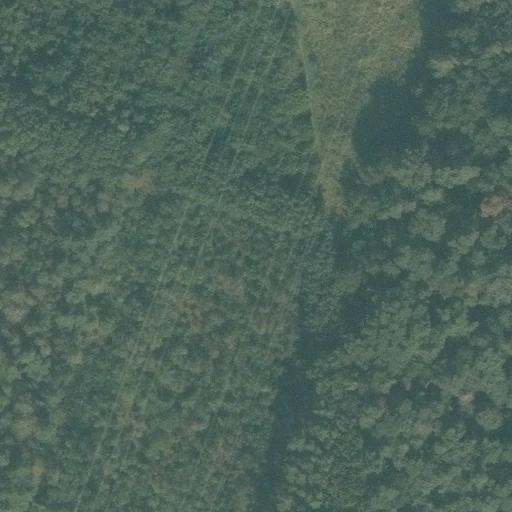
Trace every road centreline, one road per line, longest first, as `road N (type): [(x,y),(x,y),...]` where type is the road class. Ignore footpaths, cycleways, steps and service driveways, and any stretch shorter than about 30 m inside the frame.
road 1 (track): [(298,0),(328,168),(362,511)]
road 2 (track): [(328,168),(496,111)]
